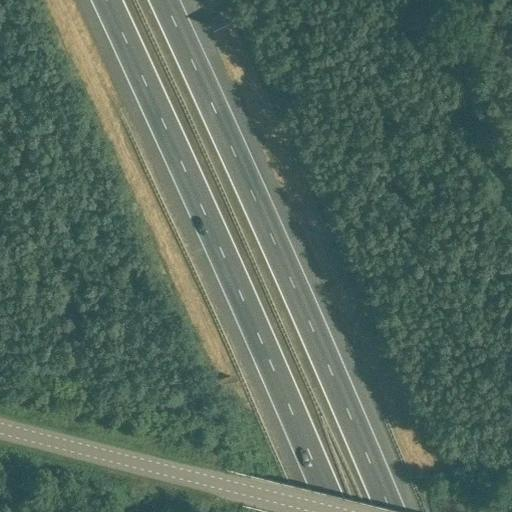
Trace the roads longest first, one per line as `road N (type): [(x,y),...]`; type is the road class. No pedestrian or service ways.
road 1 (motorway): [(100,0),(332,511)]
road 2 (motorway): [(387,511),(157,0)]
road 3 (tertiary): [(345,511),(0,425)]
road 4 (track): [(511,175),(448,0)]
